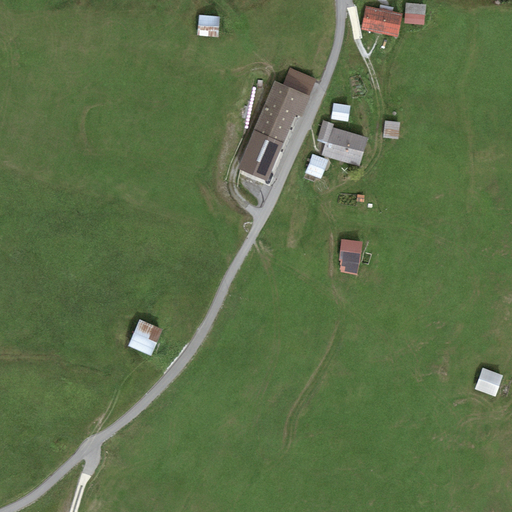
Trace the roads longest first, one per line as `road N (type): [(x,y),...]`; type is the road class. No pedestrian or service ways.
road 1 (track): [(253,235),(200,335),(155,392),(4,511)]
road 2 (track): [(344,0),(375,82),(379,143),(364,172),(326,199),(335,233)]
road 3 (unclassified): [(341,0),(318,101),(253,235)]
